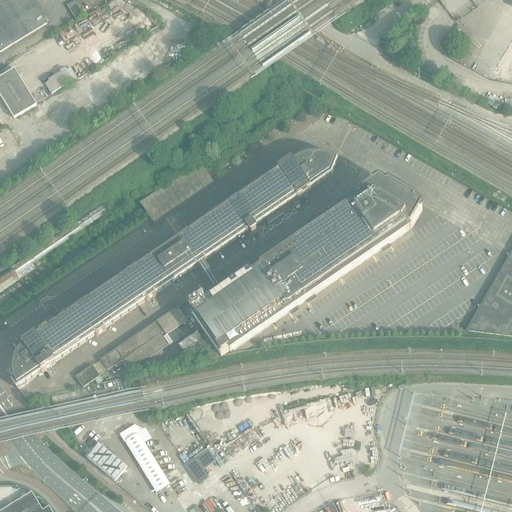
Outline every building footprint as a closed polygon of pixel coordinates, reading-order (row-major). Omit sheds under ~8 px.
[(0,0),(0,52),(46,25),(30,0),(0,0)] [(84,16),(75,2),(68,6),(77,21),(84,16)] [(17,117),(37,106),(26,88),(15,70),(0,78),(0,95),(14,119),(17,117)] [(155,295),(196,268),(197,269),(199,267),(207,280),(218,296),(223,292),(212,277),(204,263),(206,262),(206,261),(247,233),(248,234),(250,238),(258,232),(255,227),(256,227),(264,221),(268,226),(300,204),(298,200),(311,191),(311,190),(330,177),(337,160),(326,155),(325,156),(320,155),(315,155),(309,156),(304,157),(299,159),(294,162),(292,163),(291,163),(278,172),(279,173),(238,201),(237,200),(228,206),(228,207),(189,234),(188,234),(187,234),(187,233),(185,235),(184,233),(178,237),(179,238),(178,240),(178,241),(177,241),(177,242),(171,246),(169,247),(163,252),(163,251),(162,252),(162,251),(161,252),(161,253),(155,257),(154,257),(153,258),(146,263),(146,262),(145,263),(145,264),(138,268),(137,269),(136,268),(134,270),(130,272),(127,274),(128,275),(127,275),(127,276),(121,280),(120,280),(119,281),(119,282),(112,286),(111,287),(104,291),(102,292),(103,292),(102,293),(96,297),(94,298),(88,303),(88,302),(88,303),(87,302),(87,303),(86,302),(83,304),(84,304),(80,307),(79,307),(77,308),(77,309),(77,310),(70,315),(70,314),(70,315),(70,314),(68,315),(68,316),(62,320),(60,321),(54,326),(53,326),(52,327),(46,331),(45,331),(44,332),(44,333),(37,337),(36,337),(36,336),(22,346),(23,347),(21,348),(19,351),(18,352),(16,356),(15,356),(15,357),(15,358),(13,362),(13,361),(13,362),(12,363),(13,363),(12,367),(12,368),(11,369),(12,369),(12,374),(11,374),(11,375),(12,375),(13,380),(12,380),(13,381),(12,382),(13,383),(16,388),(17,389),(18,390),(25,383),(41,373),(41,374),(55,364),(55,363),(76,348),(95,336),(96,337),(105,331),(105,330),(146,302),(146,303),(156,296),(155,295)] [(155,225),(215,184),(208,174),(204,168),(201,163),(141,204),(144,210),(150,219),(155,225)] [(191,305),(187,308),(192,317),(197,323),(208,339),(215,348),(219,354),(221,357),(229,351),(230,353),(237,348),(314,296),(410,231),(411,231),(422,212),(422,209),(421,209),(416,206),(415,205),(415,203),(388,188),(387,189),(383,187),(381,186),(378,186),(376,187),(375,187),(369,191),(369,192),(365,194),(364,193),(358,197),(356,195),(355,195),(355,196),(358,201),(250,274),(223,292),(218,296),(216,297),(208,303),(201,292),(189,301),(190,303),(191,304),(191,305)] [(33,265),(89,226),(107,214),(102,206),(84,218),(0,274),(0,293),(19,280),(35,269),(33,265)] [(511,251),(466,332),(511,337),(511,251)] [(178,308),(156,323),(160,328),(158,330),(161,335),(164,333),(166,337),(187,322),(178,308)] [(154,324),(100,361),(107,372),(122,362),(127,369),(135,363),(137,366),(149,358),(150,359),(168,347),(160,336),(161,335),(158,330),(154,324)] [(100,377),(91,366),(75,377),(83,388),(100,377)] [(138,434),(125,443),(157,494),(170,485),(138,434)] [(127,468),(99,444),(87,459),(115,482),(127,468)] [(187,463),(184,465),(199,485),(209,478),(204,471),(217,462),(208,449),(187,463)] [(51,511),(49,508),(43,511),(32,494),(14,504),(19,511),(51,511)]
